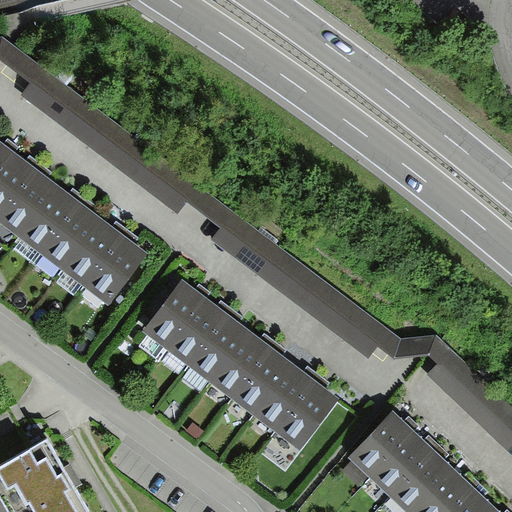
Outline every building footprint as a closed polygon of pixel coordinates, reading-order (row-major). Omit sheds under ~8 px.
[(2,36),(0,47),(0,59),(9,68),(30,84),(22,95),(178,213),(186,202),(220,227),(211,240),(368,358),(377,345),(394,359),(428,355),(436,335),(401,338),(15,45),(2,36)] [(153,254),(0,138),(0,222),(112,307),(153,254)] [(339,398),(182,279),(143,331),(299,450),(339,398)] [(511,405),(436,335),(428,355),(438,364),(429,374),(511,452),(511,405)] [(350,458),(408,511),(501,511),(394,412),(350,458)] [(40,435),(0,457),(0,511),(63,511),(78,502),(40,435)] [(83,511),(78,502),(63,511),(83,511)]
